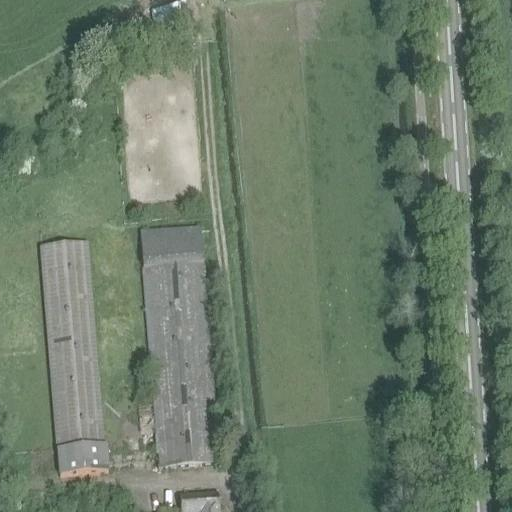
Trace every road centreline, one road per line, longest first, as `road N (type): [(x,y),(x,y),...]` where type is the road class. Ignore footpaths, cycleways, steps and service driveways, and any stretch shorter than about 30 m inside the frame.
road 1 (primary): [(477,511),(446,0)]
road 2 (track): [(242,511),(233,487),(222,483),(0,489)]
